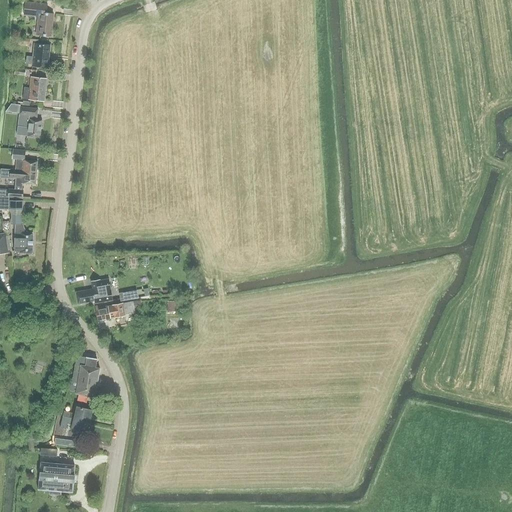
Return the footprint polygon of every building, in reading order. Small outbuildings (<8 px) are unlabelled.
[(51,36),(53,14),(46,13),(47,4),(25,2),(24,15),(38,17),(36,35),(51,36)] [(50,45),(34,43),(32,66),(48,68),(50,45)] [(29,88),(24,87),(23,99),(28,99),(28,100),(44,101),(46,79),(31,77),(29,88)] [(17,126),(28,128),(27,136),(40,138),(42,120),(35,119),(36,116),(37,117),(38,109),(20,107),(17,126)] [(25,150),(13,149),(12,158),(24,159),(25,150)] [(16,160),(15,169),(15,170),(21,171),(21,169),(27,169),(26,172),(36,173),(37,161),(16,160)] [(36,179),(36,173),(26,172),(27,169),(21,169),(21,171),(15,170),(15,169),(1,168),(4,169),(3,177),(15,178),(14,189),(9,189),(8,193),(8,197),(22,198),(22,190),(21,190),(22,183),(35,184),(36,179)] [(23,200),(9,200),(9,209),(23,209),(23,200)] [(20,225),(15,225),(15,235),(15,251),(20,251),(20,253),(32,253),(33,233),(20,233),(20,225)] [(89,290),(75,292),(78,304),(94,301),(95,303),(113,300),(112,300),(109,280),(110,280),(109,279),(100,281),(100,280),(91,281),(93,289),(89,290)] [(131,291),(119,293),(120,301),(133,299),(131,291)] [(132,302),(125,303),(127,314),(136,312),(135,310),(137,310),(136,301),(132,302)] [(167,301),(168,310),(176,310),(176,301),(171,301),(167,301)] [(102,305),(95,306),(98,321),(110,318),(114,317),(114,318),(125,316),(125,314),(123,303),(108,306),(102,307),(102,305)] [(84,357),(80,356),(79,360),(76,360),(76,364),(75,364),(70,391),(73,392),(76,392),(76,393),(95,396),(100,368),(95,368),(97,359),(86,357),(86,358),(84,357)] [(88,396),(79,394),(77,400),(87,403),(88,396)] [(75,414),(70,413),(69,418),(74,419),(89,422),(91,411),(77,407),(75,414)] [(69,418),(63,416),(62,421),(73,424),(71,431),(86,434),(89,422),(74,419),(69,418)] [(57,449),(41,448),(41,455),(57,456),(57,449)] [(74,475),(74,465),(41,462),(38,489),(49,490),(49,493),(61,494),(61,491),(72,492),(73,483),(74,483),(74,475)]
